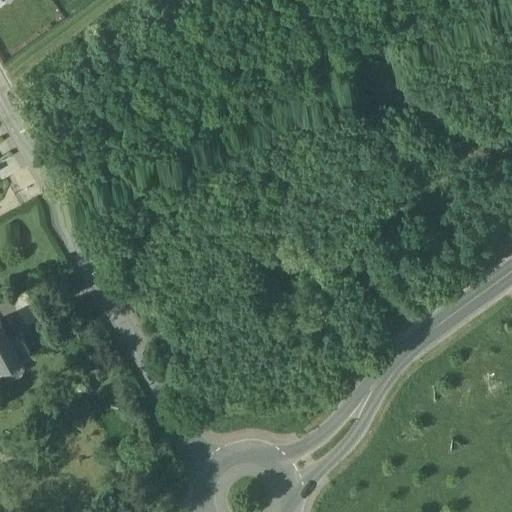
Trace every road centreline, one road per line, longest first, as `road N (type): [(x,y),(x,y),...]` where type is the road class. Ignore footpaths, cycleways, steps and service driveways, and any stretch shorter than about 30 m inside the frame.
road 1 (residential): [(0,92),(191,440),(217,466)]
road 2 (secondary): [(293,490),(356,438),(413,346)]
road 3 (secondary): [(413,346),(371,377),(337,424),(279,463)]
road 4 (secondary): [(511,272),(413,346)]
